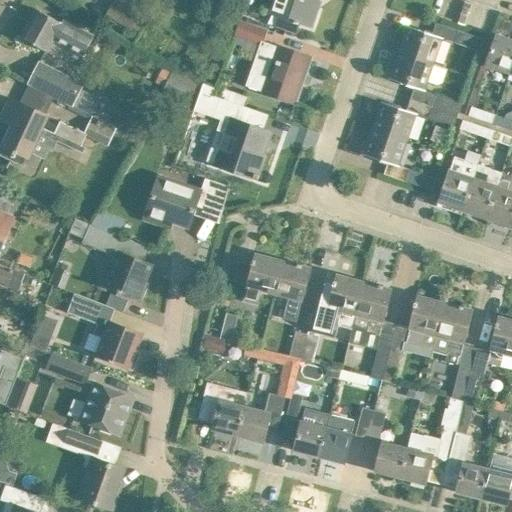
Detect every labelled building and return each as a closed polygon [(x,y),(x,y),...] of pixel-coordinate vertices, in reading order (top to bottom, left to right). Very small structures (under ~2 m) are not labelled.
[(114,0),(106,14),(139,34),(148,18),(139,13),(141,9),(125,0),(114,0)] [(276,0),(272,13),(279,16),(275,26),(295,33),(299,22),(311,26),(317,9),(314,8),(317,0),(276,0)] [(36,9),(21,37),(38,47),(48,52),(55,39),(83,55),(93,37),(64,21),(63,24),(54,19),(36,9)] [(240,21),(235,36),(259,44),(245,85),(296,103),(311,58),(263,41),(267,30),(240,21)] [(408,26),(399,52),(433,64),(442,38),(480,51),(484,39),(436,23),(432,34),(408,26)] [(511,66),(511,39),(496,34),(486,65),(510,73),(511,66)] [(433,64),(399,52),(390,79),(424,90),(427,82),(437,86),(443,83),(447,70),(433,65),(433,64)] [(39,63),(28,84),(71,106),(72,105),(92,116),(96,109),(101,99),(80,88),(82,85),(39,63)] [(187,104),(199,80),(174,67),(158,97),(167,102),(171,95),(187,104)] [(200,91),(194,109),(222,118),(222,117),(230,119),(226,134),(218,131),(207,161),(215,164),(222,167),(258,179),(260,174),(258,174),(264,158),(262,157),(270,132),(251,126),(257,111),(200,91)] [(435,94),(431,106),(458,115),(462,103),(435,94)] [(0,119),(12,125),(0,150),(15,157),(17,152),(29,157),(38,138),(46,142),(51,143),(54,142),(57,141),(79,151),(87,133),(60,121),(54,133),(43,127),(48,115),(10,98),(0,119)] [(382,102),(373,128),(407,140),(416,113),(382,102)] [(458,115),(431,106),(427,117),(454,127),(458,115)] [(468,115),(492,123),(495,114),(471,106),(468,115)] [(511,120),(495,114),(492,123),(511,130),(511,120)] [(462,130),(486,138),(489,129),(465,121),(462,130)] [(107,146),(116,129),(108,124),(98,142),(107,146)] [(407,140),(373,128),(364,155),(398,166),(407,140)] [(511,140),(511,136),(489,129),(486,138),(494,141),(492,147),(508,153),(510,146),(511,140)] [(446,208),(461,214),(462,210),(473,178),(477,164),(454,156),(438,201),(447,205),(446,208)] [(473,178),(462,210),(473,213),(473,212),(486,216),(485,218),(486,218),(497,187),(496,186),(501,172),(477,164),(473,178)] [(405,181),(432,190),(436,178),(409,169),(405,181)] [(497,187),(486,218),(496,221),(497,220),(510,224),(511,218),(511,178),(511,176),(501,172),(496,186),(497,187)] [(159,177),(148,207),(172,215),(169,225),(170,226),(174,216),(190,222),(200,191),(159,177)] [(205,178),(202,186),(210,189),(208,193),(226,199),(229,186),(205,178)] [(0,252),(13,220),(1,214),(5,206),(0,202),(0,252)] [(75,218),(70,232),(84,238),(90,224),(75,218)] [(152,265),(145,262),(144,261),(149,248),(90,224),(84,238),(82,243),(107,253),(103,264),(112,268),(105,285),(118,290),(117,292),(141,301),(149,283),(145,281),(152,265)] [(253,265),(244,300),(257,303),(261,289),(275,292),(283,261),(256,254),(254,260),(252,260),(251,264),(253,265)] [(283,261),(275,292),(288,296),(283,318),(296,322),(310,268),(301,266),(302,264),(298,263),(297,265),(283,261)] [(0,264),(0,283),(37,298),(43,281),(0,264)] [(334,285),(325,321),(323,329),(336,332),(338,324),(352,328),(364,282),(337,275),(335,281),(333,281),(332,285),(334,285)] [(364,282),(352,328),(379,335),(391,289),(382,287),(383,285),(378,284),(378,286),(364,282)] [(106,305),(96,301),(75,293),(68,312),(98,324),(93,334),(103,338),(96,355),(110,360),(109,362),(133,371),(140,352),(136,351),(142,334),(110,321),(115,308),(106,305)] [(110,294),(106,305),(115,308),(123,312),(128,301),(110,294)] [(432,352),(445,303),(418,296),(416,302),(414,302),(413,306),(415,306),(406,342),(419,345),(423,331),(436,334),(431,352),(432,352)] [(472,310),(463,308),(464,306),(460,305),(459,307),(445,303),(432,352),(446,356),(445,361),(457,364),(459,355),(460,356),(472,310)] [(226,313),(220,338),(231,341),(238,316),(226,313)] [(495,323),(494,327),(496,327),(487,363),(501,366),(504,352),(511,353),(511,320),(499,317),(497,323),(495,323)] [(308,333),(301,359),(313,362),(319,339),(321,330),(309,327),(308,333)] [(296,330),(289,356),(301,359),(308,333),(296,330)] [(37,331),(31,345),(46,350),(52,336),(37,331)] [(202,348),(223,354),(227,340),(206,335),(202,348)] [(53,353),(42,349),(31,345),(27,356),(47,364),(46,368),(85,383),(91,368),(53,353)] [(244,355),(258,358),(260,349),(246,346),(244,355)] [(378,347),(370,377),(382,380),(390,350),(378,347)] [(390,350),(382,380),(394,383),(402,351),(390,348),(390,350)] [(292,392),(300,359),(282,355),(260,349),(258,358),(271,361),(283,365),(280,378),(281,379),(277,394),(286,397),(290,398),(292,391),(292,392)] [(460,365),(452,398),(463,401),(470,375),(472,368),(460,365)] [(4,366),(0,375),(0,403),(6,405),(16,378),(19,372),(4,366)] [(323,375),(339,379),(341,370),(325,366),(323,375)] [(341,370),(339,379),(366,386),(368,376),(341,370)] [(470,375),(463,401),(473,403),(475,404),(481,378),(470,375)] [(80,419),(101,427),(120,435),(134,398),(94,382),(80,419)] [(199,417),(215,421),(213,430),(238,436),(245,406),(249,392),(208,382),(199,417)] [(406,397),(420,400),(423,391),(408,387),(406,397)] [(290,398),(286,416),(297,419),(303,394),(292,392),(292,391),(290,398)] [(423,391),(420,400),(433,403),(436,394),(423,391)] [(245,406),(238,436),(263,443),(267,425),(278,428),(286,397),(277,394),(269,392),(264,411),(245,406)] [(374,410),(367,438),(379,441),(386,413),(390,397),(378,394),(374,410)] [(408,448),(400,478),(425,484),(430,465),(433,454),(437,455),(448,458),(463,401),(452,398),(450,405),(449,408),(445,408),(441,424),(444,424),(443,428),(441,438),(425,433),(424,435),(411,432),(407,448),(408,448)] [(463,401),(448,458),(460,462),(467,434),(465,434),(471,418),(473,403),(463,401)] [(493,401),(492,408),(503,411),(505,404),(493,401)] [(190,405),(188,413),(196,415),(198,407),(190,405)] [(355,435),(367,438),(374,410),(362,407),(355,435)] [(492,408),(490,408),(487,417),(501,420),(503,411),(492,408)] [(511,413),(503,411),(501,420),(511,423),(511,413)] [(301,420),(299,431),(294,450),(319,457),(326,427),(301,420)] [(326,427),(319,457),(344,463),(352,433),(326,427)] [(70,429),(65,441),(65,442),(97,454),(102,440),(70,429)] [(383,441),(380,452),(375,471),(400,478),(408,448),(407,448),(383,441)] [(8,456),(0,453),(0,479),(11,483),(15,472),(9,470),(6,463),(8,456)] [(92,456),(85,475),(83,481),(86,482),(80,498),(112,510),(119,491),(117,490),(125,468),(92,456)] [(464,462),(461,473),(456,492),(481,499),(489,469),(464,462)] [(511,474),(489,469),(481,499),(506,505),(511,481),(511,474)] [(1,500),(8,502),(4,511),(40,511),(46,498),(6,484),(1,500)]
